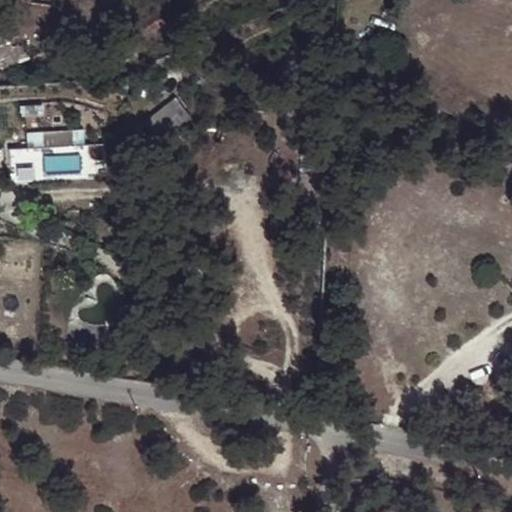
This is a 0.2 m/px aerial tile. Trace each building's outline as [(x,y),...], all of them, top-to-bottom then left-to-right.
[(174,97),(137,126),(156,150),(193,120),(174,97)] [(27,148),(84,144),(83,129),(26,132),(27,148)] [(105,178),(103,143),(84,144),(27,148),(7,149),(9,184),(105,178)] [(129,320),(131,310),(120,307),(119,319),(129,320)] [(138,312),(131,310),(129,320),(136,322),(138,312)]
